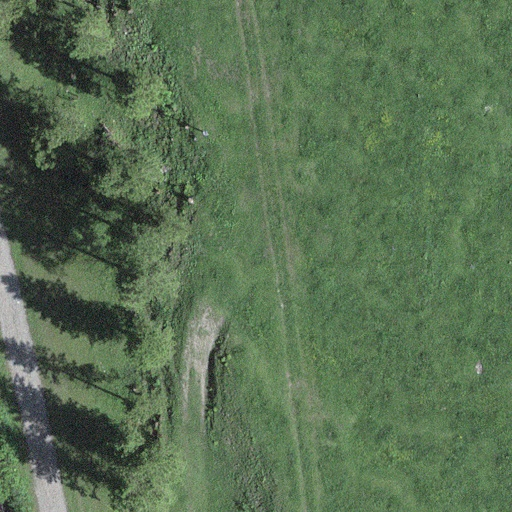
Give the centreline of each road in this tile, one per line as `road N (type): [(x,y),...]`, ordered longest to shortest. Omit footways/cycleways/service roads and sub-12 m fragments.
road 1 (track): [(227,0),(304,511)]
road 2 (track): [(56,511),(0,260)]
